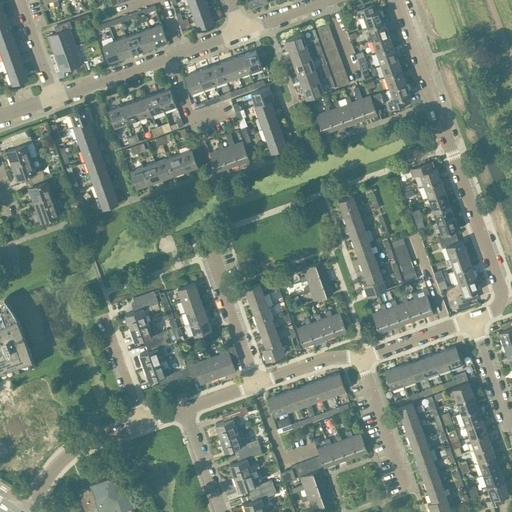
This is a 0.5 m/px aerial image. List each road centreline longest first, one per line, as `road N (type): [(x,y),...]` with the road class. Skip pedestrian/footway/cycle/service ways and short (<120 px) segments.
road 1 (residential): [(468,319),(499,306),(503,296),(397,0)]
road 2 (residential): [(256,382),(203,236)]
road 3 (residential): [(26,511),(65,454),(141,424)]
road 4 (residential): [(409,490),(362,358)]
road 5 (residential): [(52,94),(178,48)]
road 6 (residential): [(511,432),(468,319)]
